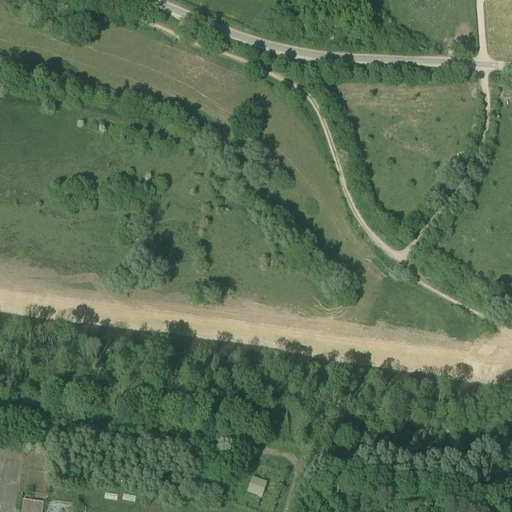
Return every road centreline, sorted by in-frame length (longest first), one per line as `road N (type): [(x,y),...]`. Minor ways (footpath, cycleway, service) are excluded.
road 1 (track): [(511,330),(417,279),(371,235),(307,94),(93,0)]
road 2 (unclassified): [(511,66),(291,50),(154,0)]
road 3 (track): [(400,259),(468,171),(485,125),(478,0)]
